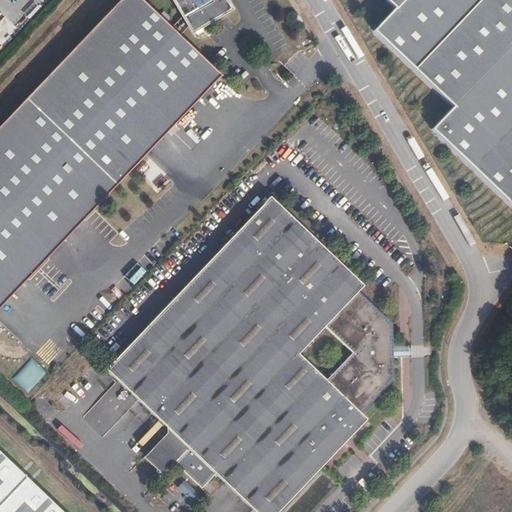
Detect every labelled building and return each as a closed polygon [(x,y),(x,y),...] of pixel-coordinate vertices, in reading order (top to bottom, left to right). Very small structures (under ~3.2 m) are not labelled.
[(231,9),(226,0),(173,0),(183,16),(170,29),(140,0),(121,0),(0,127),(0,307),(220,77),(179,37),(189,27),(192,33),(231,9)] [(511,0),(385,0),(396,9),(374,32),(454,108),(432,130),(511,205),(511,0)] [(105,369),(169,430),(188,448),(254,511),(277,511),(366,420),(361,414),(393,380),(393,324),(359,292),(364,285),(270,197),(105,369)] [(32,358),(12,379),(27,394),(47,373),(32,358)] [(188,448),(169,430),(143,457),(162,475),(188,448)] [(0,511),(61,511),(0,454),(0,511)]
